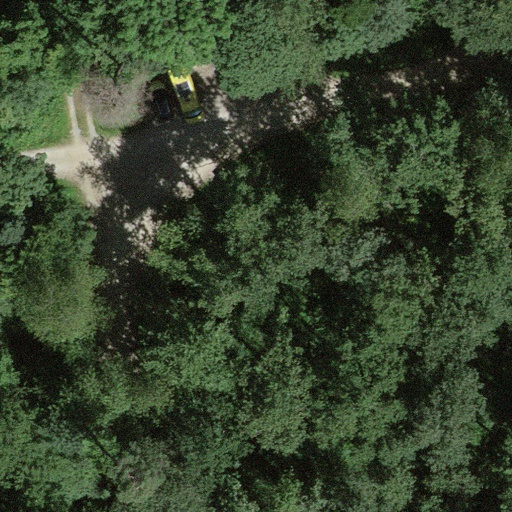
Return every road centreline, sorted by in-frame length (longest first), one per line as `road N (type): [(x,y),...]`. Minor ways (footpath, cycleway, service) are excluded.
road 1 (track): [(0,178),(111,159),(323,96),(511,57)]
road 2 (track): [(76,0),(111,159),(166,511)]
